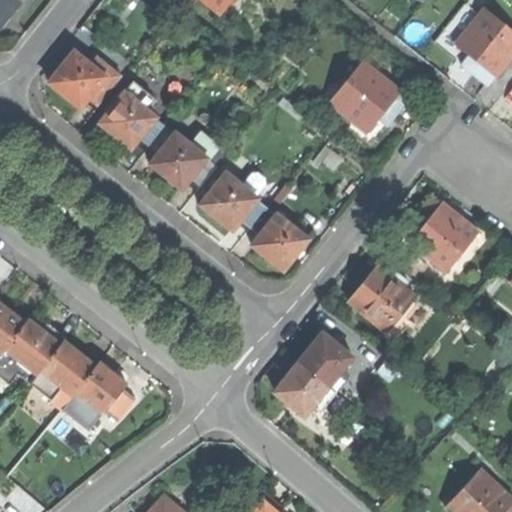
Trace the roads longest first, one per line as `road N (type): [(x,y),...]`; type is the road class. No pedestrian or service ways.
road 1 (residential): [(274,325),(0,98)]
road 2 (residential): [(511,180),(440,121),(274,325)]
road 3 (residential): [(0,219),(212,397)]
road 4 (residential): [(212,397),(349,511)]
road 5 (residential): [(212,397),(191,423),(77,511)]
road 6 (residential): [(78,0),(0,94)]
